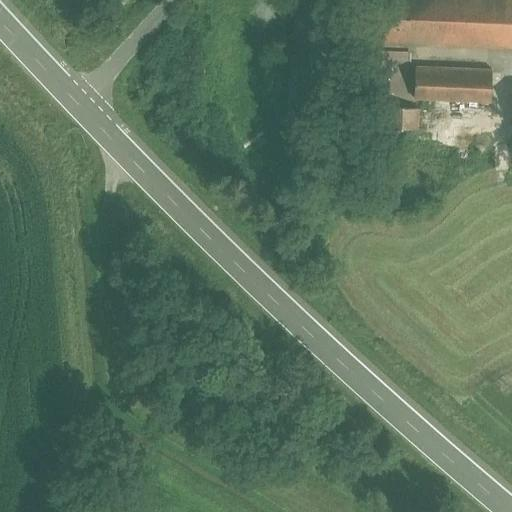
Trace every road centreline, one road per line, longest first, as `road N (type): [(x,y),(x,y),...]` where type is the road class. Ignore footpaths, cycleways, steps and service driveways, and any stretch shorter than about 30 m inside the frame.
road 1 (secondary): [(511,511),(257,284),(78,104)]
road 2 (unclassified): [(176,0),(78,104)]
